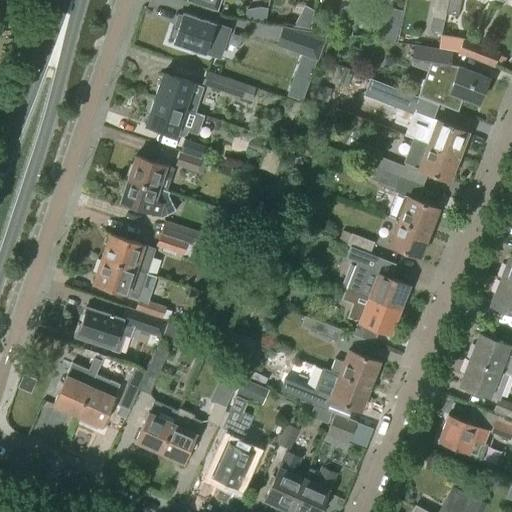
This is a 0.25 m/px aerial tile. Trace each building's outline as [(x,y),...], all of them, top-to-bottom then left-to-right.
[(188,0),(188,1),(220,12),(224,0),(188,0)] [(434,0),(431,16),(444,19),(445,13),(447,0),(434,0)] [(460,0),(447,0),(445,13),(457,16),(460,0)] [(264,20),(266,8),(260,7),(247,9),(245,17),(264,20)] [(174,25),(178,26),(173,42),(219,57),(229,28),(182,13),(181,15),(178,14),(174,25)] [(397,26),(384,23),(381,37),(394,40),(397,26)] [(317,58),(324,41),(326,33),(283,26),(276,44),(317,58)] [(463,37),(457,52),(469,57),(475,42),(463,37)] [(499,52),(475,42),(469,57),(494,66),(495,64),(498,54),(499,52)] [(463,97),(478,103),(488,77),(458,66),(449,64),(451,51),(413,45),(411,59),(437,64),(431,81),(423,78),(416,95),(457,111),(463,97)] [(505,57),(498,54),(495,64),(501,67),(505,57)] [(206,71),(202,83),(250,99),(254,87),(206,71)] [(154,98),(194,111),(203,86),(192,82),(163,72),(154,98)] [(393,86),(387,102),(408,110),(414,94),(393,86)] [(154,98),(145,124),(182,136),(186,134),(187,130),(197,134),(204,114),(194,111),(154,98)] [(425,143),(458,156),(468,131),(413,110),(403,134),(412,137),(426,142),(425,143)] [(458,156),(425,143),(426,142),(412,137),(403,162),(449,180),(458,156)] [(184,139),(179,151),(201,158),(205,145),(184,139)] [(196,171),(201,158),(179,151),(174,164),(196,171)] [(369,163),(369,164),(399,176),(403,165),(383,157),(373,153),(372,155),(365,153),(362,160),(369,163)] [(129,175),(128,178),(157,188),(161,176),(170,179),(174,167),(135,155),(132,164),(130,163),(126,174),(129,175)] [(369,164),(371,165),(371,166),(376,168),(371,179),(394,188),(399,176),(369,164)] [(284,194),(289,179),(279,175),(274,191),(284,194)] [(123,191),(120,201),(158,213),(160,218),(175,210),(168,195),(169,191),(157,188),(128,178),(127,181),(124,180),(121,191),(123,191)] [(397,192),(388,216),(396,219),(429,232),(438,208),(405,195),(397,192)] [(248,228),(239,253),(247,256),(256,231),(255,230),(259,219),(251,216),(247,228),(248,228)] [(419,256),(429,232),(396,219),(386,243),(419,256)] [(164,220),(160,233),(193,244),(198,231),(164,220)] [(101,257),(146,272),(147,272),(155,248),(109,233),(101,257)] [(190,253),(193,244),(160,233),(156,245),(183,255),(184,251),(190,253)] [(351,233),(347,243),(349,244),(369,253),(374,242),(351,233)] [(252,249),(266,253),(270,239),(257,235),(252,249)] [(369,253),(349,244),(344,257),(356,262),(346,287),(399,308),(408,284),(391,277),(396,263),(369,253)] [(511,253),(509,252),(500,278),(511,282),(511,253)] [(154,278),(145,275),(146,272),(101,257),(93,282),(114,289),(114,291),(138,299),(146,302),(146,300),(154,278)] [(511,282),(500,278),(490,304),(511,312),(511,282)] [(378,328),(390,332),(399,308),(346,287),(345,288),(340,299),(351,303),(347,315),(358,319),(352,334),(373,342),(378,328)] [(229,302),(219,298),(215,309),(226,312),(229,302)] [(135,308),(142,311),(162,317),(165,306),(146,300),(146,302),(138,299),(135,308)] [(133,324),(133,325),(163,334),(164,332),(167,322),(168,319),(162,317),(142,311),(135,308),(124,305),(119,319),(133,324)] [(78,321),(72,336),(110,350),(111,349),(119,352),(124,335),(129,337),(133,325),(133,324),(119,319),(110,316),(111,313),(100,309),(99,312),(85,307),(80,322),(78,321)] [(332,340),(337,328),(304,315),(300,325),(308,329),(308,330),(332,340)] [(167,322),(164,332),(173,336),(177,325),(167,322)] [(509,373),(511,374),(511,345),(479,332),(469,358),(509,373)] [(168,351),(157,346),(156,348),(155,348),(145,371),(138,388),(149,394),(168,351)] [(334,358),(329,370),(337,373),(337,372),(370,384),(379,360),(347,348),(342,361),(334,358)] [(71,361),(53,403),(76,414),(90,384),(95,373),(101,360),(94,357),(88,369),(71,361)] [(497,398),(497,397),(499,397),(509,373),(469,358),(459,384),(497,398)] [(126,383),(138,388),(145,371),(134,366),(126,383)] [(337,372),(337,373),(328,397),(360,409),(370,384),(337,372)] [(76,414),(101,425),(119,384),(95,373),(90,384),(76,414)] [(30,391),(32,385),(29,376),(23,374),(18,386),(30,391)] [(249,400),(255,384),(241,378),(234,393),(249,400)] [(312,403),(316,391),(284,378),(279,390),(312,403)] [(251,451),(239,446),(253,416),(242,411),(247,400),(235,394),(221,427),(232,432),(212,475),(236,486),(251,451)] [(511,402),(499,397),(497,397),(497,398),(492,409),(511,417),(511,402)] [(135,440),(159,451),(177,410),(162,403),(153,399),(135,440)] [(206,420),(217,425),(226,407),(214,402),(206,420)] [(201,421),(192,417),(194,414),(178,407),(177,410),(159,451),(183,462),(201,421)] [(347,440),(355,420),(335,412),(327,432),(347,440)] [(468,451),(467,454),(481,459),(486,443),(478,440),(483,427),(447,414),(437,439),(468,451)] [(490,432),(509,440),(511,432),(511,422),(496,416),(490,432)] [(289,449),(298,428),(286,422),(276,443),(289,449)] [(264,498),(289,509),(303,476),(293,471),(299,458),(286,453),(279,469),(277,468),(264,498)] [(307,467),(303,476),(289,509),(294,511),(317,511),(327,489),(334,473),(321,467),(319,472),(307,467)] [(449,505),(445,511),(466,511),(473,501),(459,494),(452,507),(449,505)] [(473,501),(466,511),(480,511),(485,503),(475,497),(473,501)]
